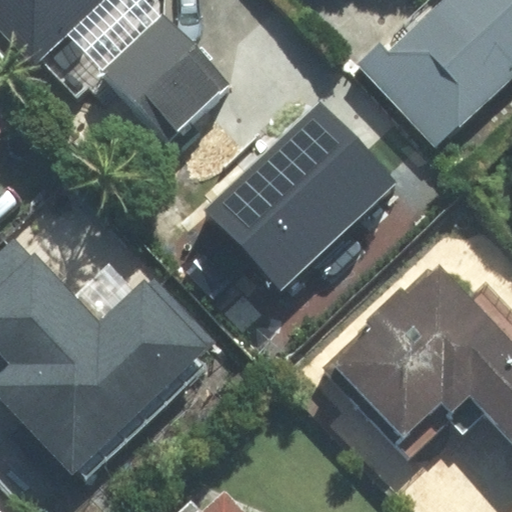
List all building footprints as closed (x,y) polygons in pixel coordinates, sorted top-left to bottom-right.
[(0,0),(0,75),(27,103),(64,68),(179,187),(261,109),(155,0),(0,0)] [(511,93),(511,0),(448,0),(363,81),(439,162),(511,93)] [(410,152),(348,90),(287,152),(349,213),(410,152)] [(2,242),(0,243),(0,359),(26,388),(0,412),(0,420),(75,502),(225,364),(151,285),(92,339),(2,242)] [(511,319),(448,249),(322,362),(410,458),(466,408),(511,458),(511,319)] [(239,511),(223,494),(202,511),(239,511)]
